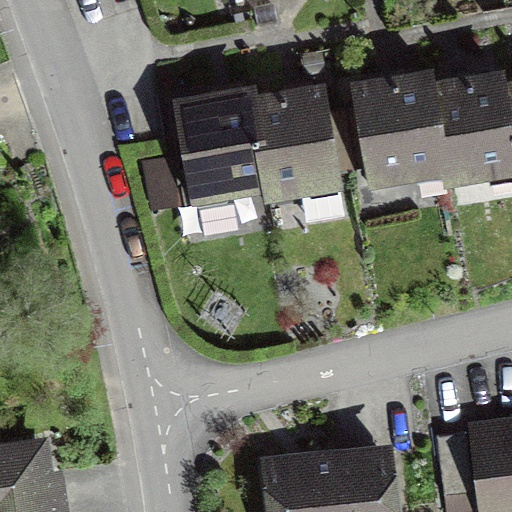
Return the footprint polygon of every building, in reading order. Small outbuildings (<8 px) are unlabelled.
[(363,107),(345,110),(354,165),(356,179),(444,165),(431,88),(429,73),(360,84),(363,107)] [(500,76),(431,88),(444,165),(446,176),(511,164),(511,146),(503,88),(500,76)] [(511,86),(503,88),(511,146),(511,86)] [(323,89),(253,101),(266,179),(268,190),(297,185),(302,218),(343,211),(336,168),(354,165),(345,110),(327,112),(323,89)] [(252,90),(178,102),(193,191),(266,179),(253,101),(252,90)] [(511,424),(486,427),(495,511),(503,511),(511,511),(511,424)] [(462,432),(436,436),(446,511),(472,507),(462,432)] [(0,511),(52,511),(42,444),(0,450),(0,511)] [(393,511),(386,448),(269,463),(274,511),(393,511)]
